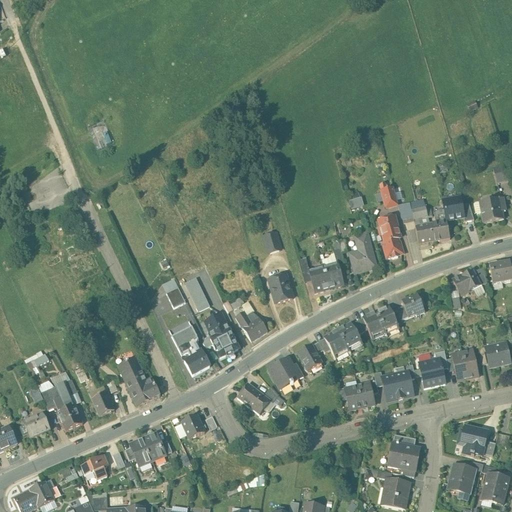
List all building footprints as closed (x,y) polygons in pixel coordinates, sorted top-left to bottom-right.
[(507,167),(493,171),(497,186),(511,182),(507,167)] [(393,190),(387,192),(385,186),(380,187),(381,193),(381,194),(386,211),(398,208),(393,190)] [(349,202),(352,211),(365,208),(362,199),(349,202)] [(460,200),(442,203),(444,213),(446,225),(463,222),(464,221),(461,208),(460,200)] [(503,200),(483,204),(479,205),(475,206),(474,208),(475,216),(477,218),(482,217),(484,227),(503,223),(501,215),(505,214),(503,200)] [(423,204),(410,207),(413,221),(413,224),(415,223),(427,221),(427,220),(425,209),(423,204)] [(410,207),(399,209),(402,223),(413,221),(410,207)] [(469,207),(461,208),(464,221),(463,222),(464,226),(474,224),(469,207)] [(444,213),(433,215),(436,226),(429,228),(427,221),(415,223),(416,230),(415,230),(418,249),(450,243),(446,225),(444,213)] [(390,219),(382,221),(382,223),(378,224),(380,231),(379,233),(380,238),(383,239),(382,239),(384,246),(399,242),(401,242),(394,220),(391,221),(390,219)] [(276,235),(263,239),(268,256),(281,253),(276,235)] [(367,236),(354,239),(358,255),(349,257),(354,277),(369,274),(369,273),(376,271),(367,236)] [(399,242),(384,246),(382,246),(384,253),(387,255),(389,262),(392,261),(393,262),(398,261),(397,259),(401,258),(399,251),(400,248),(399,242)] [(344,243),(338,244),(340,252),(342,257),(348,255),(344,243)] [(340,252),(333,254),(336,266),(337,265),(337,266),(344,264),(342,257),(340,252)] [(336,266),(323,269),(329,293),(344,289),(337,266),(337,265),(336,266)] [(510,267),(489,271),(492,285),(500,284),(501,287),(511,284),(511,279),(510,271),(510,267)] [(309,273),(308,273),(308,274),(314,297),(329,293),(323,269),(309,273)] [(483,272),(474,276),(481,290),(487,288),(483,272)] [(473,274),(453,285),(461,301),(481,290),(474,276),(473,274)] [(286,279),(269,283),(275,307),(292,302),(286,279)] [(196,280),(184,286),(198,315),(210,310),(196,280)] [(178,290),(166,296),(174,311),(185,305),(178,290)] [(418,299),(402,306),(404,311),(408,322),(416,319),(417,320),(425,317),(418,299)] [(233,313),(228,304),(224,306),(228,315),(233,313)] [(391,317),(389,311),(376,317),(385,339),(398,333),(396,329),(391,317)] [(404,311),(396,314),(397,315),(401,325),(408,322),(404,311)] [(259,322),(253,316),(248,319),(245,315),(235,320),(251,346),(268,336),(259,322)] [(397,315),(391,317),(396,329),(401,327),(401,325),(397,315)] [(222,316),(203,324),(210,339),(204,341),(202,346),(206,351),(213,348),(220,363),(240,354),(222,316)] [(376,317),(363,323),(368,334),(373,345),(385,339),(376,317)] [(368,334),(363,323),(357,325),(363,337),(368,334)] [(363,337),(357,325),(351,328),(357,340),(363,337)] [(192,328),(172,339),(182,358),(188,355),(190,359),(196,355),(199,353),(196,347),(199,342),(192,328)] [(351,328),(337,335),(349,356),(362,349),(357,340),(351,328)] [(349,356),(337,335),(324,342),(331,354),(336,363),(349,356)] [(331,354),(325,343),(319,346),(323,355),(325,358),(331,354)] [(319,346),(312,350),(317,359),(323,355),(319,346)] [(506,346),(485,351),(486,354),(485,354),(488,366),(489,371),(511,367),(506,346)] [(484,348),(478,349),(479,355),(482,367),(482,368),(488,366),(485,354),(486,354),(485,351),(484,348)] [(312,350),(311,349),(298,357),(308,376),(322,368),(317,359),(312,350)] [(199,353),(196,355),(190,359),(191,361),(185,364),(193,379),(210,369),(201,352),(199,353)] [(446,362),(444,353),(434,355),(435,361),(418,365),(424,392),(446,387),(442,372),(448,371),(446,362)] [(473,353),(462,355),(468,382),(479,379),(476,368),(474,356),(473,353)] [(462,355),(451,358),(452,361),(455,373),(457,384),(468,382),(462,355)] [(479,355),(474,356),(476,368),(482,367),(479,355)] [(45,357),(27,367),(29,372),(37,368),(37,369),(49,363),(45,357)] [(146,383),(135,359),(118,368),(137,409),(160,398),(152,380),(147,383),(146,383)] [(452,361),(446,362),(448,371),(449,374),(455,373),(452,361)] [(292,373),(286,363),(269,373),(281,394),(290,389),(291,390),(293,388),(293,387),(298,384),(292,373)] [(82,369),(75,373),(81,384),(88,381),(82,369)] [(304,381),(297,370),(292,373),(298,384),(304,381)] [(413,399),(408,373),(381,379),(387,405),(413,399)] [(47,379),(36,384),(38,389),(49,384),(47,379)] [(72,382),(66,384),(72,398),(78,396),(72,382)] [(113,383),(107,385),(112,395),(118,393),(113,383)] [(375,384),(369,385),(369,386),(370,386),(372,397),(378,395),(375,384)] [(63,385),(56,389),(61,400),(63,404),(63,405),(74,430),(83,426),(74,408),(73,408),(71,403),(63,385)] [(369,386),(357,389),(362,410),(375,407),(372,397),(370,386),(369,386)] [(264,399),(248,387),(237,401),(259,418),(270,405),(270,404),(264,399)] [(320,389),(310,393),(312,398),(322,394),(320,389)] [(345,392),(344,392),(347,402),(349,413),(362,410),(357,389),(345,392)] [(38,390),(30,393),(35,406),(43,403),(38,390)] [(270,391),(264,399),(270,404),(270,405),(273,407),(278,400),(270,391)] [(344,391),(338,392),(341,404),(347,402),(344,392),(345,392),(344,391)] [(108,395),(92,401),(99,419),(114,413),(111,406),(113,406),(108,395)] [(63,405),(63,404),(61,400),(54,403),(58,415),(57,415),(65,434),(74,430),(63,405)] [(43,416),(23,425),(30,441),(50,432),(43,416)] [(197,418),(181,425),(189,442),(205,435),(203,432),(204,431),(201,426),(197,418)] [(217,429),(212,419),(205,422),(210,433),(212,432),(217,430),(217,429)] [(9,429),(0,432),(0,454),(17,446),(9,429)] [(488,435),(464,429),(461,444),(467,445),(464,456),(474,458),(474,456),(482,458),(482,456),(486,444),(488,435)] [(509,438),(498,435),(495,446),(507,449),(509,438)] [(156,436),(143,442),(152,464),(165,458),(160,447),(156,436)] [(406,440),(395,437),(393,445),(405,447),(406,440)] [(143,442),(130,447),(131,450),(136,461),(139,469),(140,469),(142,474),(152,470),(151,468),(154,467),(152,464),(143,442)] [(172,455),(167,444),(160,447),(165,458),(172,455)] [(495,446),(486,444),(482,456),(492,459),(495,446)] [(393,445),(392,445),(388,468),(388,469),(415,474),(420,450),(405,447),(393,445)] [(136,461),(131,450),(125,453),(130,464),(136,461)] [(119,455),(113,458),(118,472),(125,469),(119,455)] [(104,458),(90,464),(90,465),(81,469),(85,478),(94,474),(97,483),(107,478),(104,470),(108,468),(104,458)] [(483,467),(470,464),(469,470),(476,472),(481,474),(483,467)] [(469,470),(454,467),(447,492),(469,497),(476,472),(469,470)] [(496,470),(483,467),(481,474),(487,475),(488,475),(495,477),(496,470)] [(70,469),(61,473),(64,480),(66,479),(68,484),(78,479),(74,470),(71,472),(70,469)] [(392,476),(378,473),(377,480),(386,481),(391,482),(392,476)] [(495,477),(488,475),(487,475),(482,500),(503,505),(509,480),(495,477)] [(265,478),(250,478),(250,487),(265,486),(265,478)] [(410,486),(391,482),(386,481),(381,507),(405,511),(410,486)] [(55,502),(45,484),(29,492),(38,510),(55,502)] [(29,492),(14,500),(19,511),(34,511),(38,510),(29,492)] [(93,511),(86,497),(70,504),(73,511),(72,511),(93,511)] [(107,498),(93,499),(94,511),(108,511),(107,498)] [(298,511),(299,504),(293,503),(291,510),(292,510),(291,511),(298,511)]
